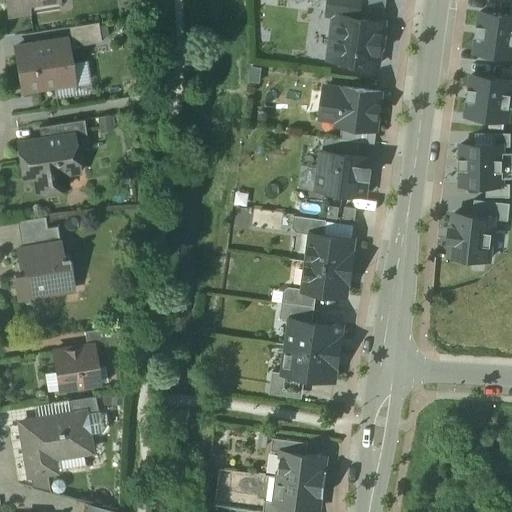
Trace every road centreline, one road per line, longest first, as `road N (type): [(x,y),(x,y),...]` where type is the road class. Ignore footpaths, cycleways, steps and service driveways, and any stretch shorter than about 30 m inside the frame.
road 1 (residential): [(390,372),(437,0)]
road 2 (residential): [(390,372),(372,511)]
road 3 (residential): [(511,380),(390,372)]
